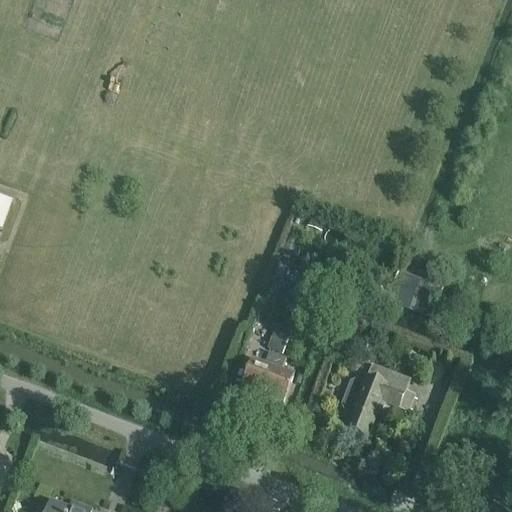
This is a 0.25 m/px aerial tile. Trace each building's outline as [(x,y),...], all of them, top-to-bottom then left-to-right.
[(0,198),(0,232),(2,234),(13,203),(0,198)] [(314,214),(310,226),(323,231),(327,218),(314,214)] [(443,293),(398,275),(386,305),(431,323),(443,293)] [(317,327),(326,302),(301,293),(292,318),(317,327)] [(268,350),(283,355),(289,339),(274,333),(268,350)] [(243,392),(262,399),(278,356),(270,354),(265,367),(254,362),(243,392)] [(286,359),(278,356),(262,399),(281,406),(292,377),(281,373),(286,359)] [(343,412),(351,415),(345,430),(367,438),(380,401),(410,412),(416,397),(405,393),(410,380),(373,366),(367,381),(363,380),(361,386),(354,383),(351,385),(341,409),(343,412)]
